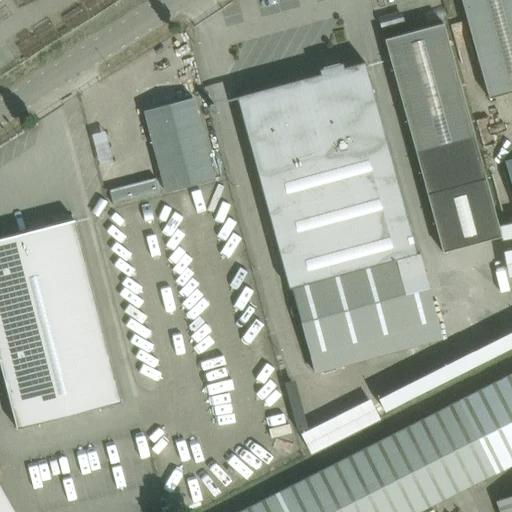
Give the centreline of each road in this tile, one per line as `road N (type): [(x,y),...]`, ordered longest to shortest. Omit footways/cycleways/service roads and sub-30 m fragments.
road 1 (unknown): [(212,0),(241,177),(301,374),(328,397),(348,394),(481,338)]
road 2 (unknown): [(374,0),(481,338)]
road 3 (unclassified): [(0,113),(170,0)]
